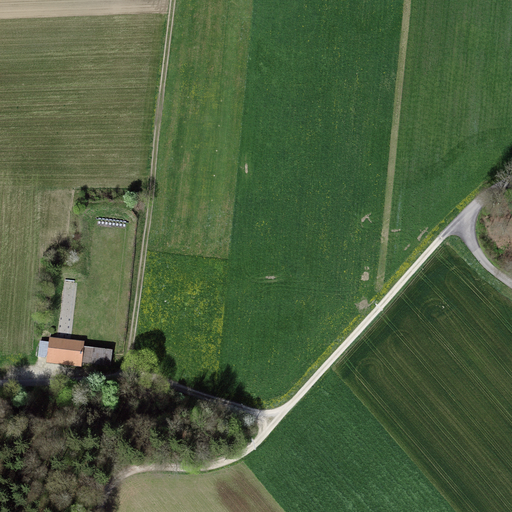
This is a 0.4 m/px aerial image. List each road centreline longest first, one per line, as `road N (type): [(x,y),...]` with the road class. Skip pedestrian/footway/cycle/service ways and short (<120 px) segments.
road 1 (track): [(177,0),(128,378)]
road 2 (track): [(471,209),(282,415)]
road 3 (track): [(282,415),(252,447),(220,464),(125,471),(107,494),(105,511)]
road 4 (track): [(128,378),(257,416),(282,415)]
road 5 (track): [(0,386),(128,378)]
